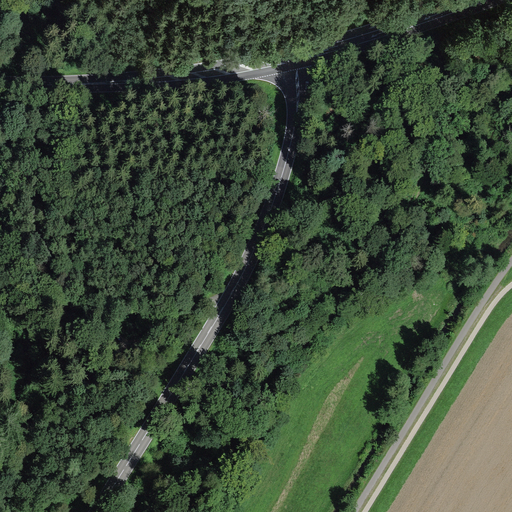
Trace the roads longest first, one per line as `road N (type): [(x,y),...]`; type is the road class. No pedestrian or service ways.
road 1 (track): [(187,511),(268,383),(390,244),(449,111),(511,48)]
road 2 (tertiary): [(295,57),(296,116),(260,232),(96,511)]
road 3 (track): [(511,256),(353,511)]
road 4 (secondary): [(295,57),(150,80),(0,84)]
road 5 (track): [(0,459),(138,339),(225,300)]
road 6 (track): [(365,511),(511,284)]
road 7 (secondary): [(474,0),(295,57)]
